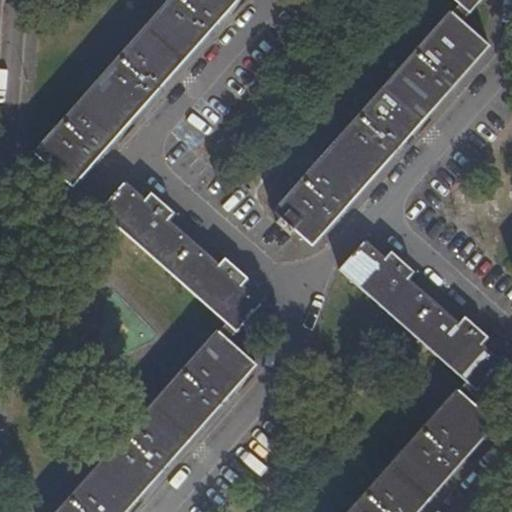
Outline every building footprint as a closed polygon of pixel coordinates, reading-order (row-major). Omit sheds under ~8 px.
[(172,0),(36,154),(73,187),(235,2),(237,0),(172,0)] [(452,0),(458,5),(274,213),(280,218),(276,222),(290,234),(293,230),(312,245),(487,47),(460,22),(479,0),(452,0)] [(302,18),(315,3),(312,0),(290,0),(287,4),(302,18)] [(126,511),(256,365),(228,340),(259,304),(240,287),(246,280),(224,261),(218,268),(166,222),(172,214),(150,195),(143,202),(123,185),(100,212),(227,324),(60,511),(126,511)] [(466,382),(351,511),(417,511),(472,451),(496,423),(469,399),(499,363),(481,347),(487,339),(466,320),(459,328),(406,281),(413,273),(391,253),(384,261),(364,243),(339,270),(466,382)] [(317,377),(330,361),(315,349),(302,364),(317,377)]
